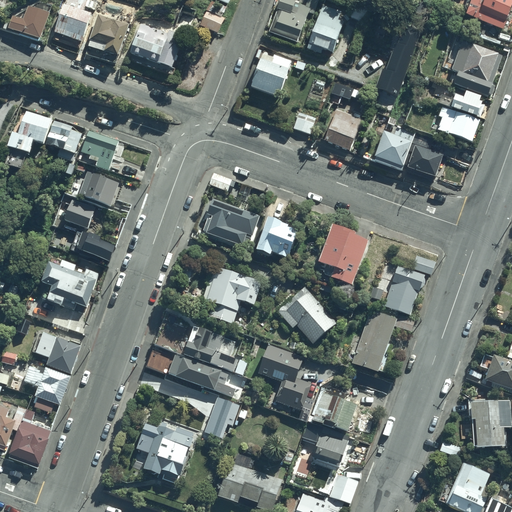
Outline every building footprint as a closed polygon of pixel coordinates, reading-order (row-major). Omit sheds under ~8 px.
[(69,0),(67,7),(65,6),(55,34),(83,43),(92,15),(85,13),(87,9),(96,12),(98,4),(86,0),(69,0)] [(281,0),(271,32),(298,41),(306,18),(307,19),(309,12),(315,14),(319,0),(308,0),(307,5),(297,2),(298,1),(295,0),(281,0)] [(363,22),(372,5),(363,0),(359,0),(352,16),(363,22)] [(511,5),(511,0),(467,0),(465,6),(468,9),(467,13),(503,29),(511,5)] [(218,36),(226,20),(223,19),(228,9),(212,1),(206,13),(207,14),(201,27),(218,36)] [(106,56),(120,60),(137,8),(124,4),(117,24),(99,18),(91,43),(108,49),(106,56)] [(342,10),(324,4),(308,48),(322,53),(324,48),(334,51),(344,21),(339,19),(342,10)] [(42,42),(52,15),(29,7),(24,21),(14,17),(9,31),(42,42)] [(182,12),(175,29),(189,34),(196,15),(185,10),(184,13),(182,12)] [(169,37),(141,26),(131,55),(173,70),(185,38),(170,33),(169,37)] [(503,54),(465,40),(461,52),(459,52),(450,75),(460,79),(458,84),(489,95),(489,93),(492,94),(496,85),(493,84),(503,54)] [(281,96),(293,60),(275,54),(274,57),(263,53),(252,87),(281,96)] [(363,91),(336,82),(333,91),(349,97),(350,95),(360,98),(363,91)] [(482,95),(467,90),(466,92),(455,88),(453,94),(455,95),(454,98),(442,94),(439,102),(481,116),(485,105),(482,104),(483,101),(481,100),(482,95)] [(481,119),(442,105),(439,115),(442,116),(438,127),(473,140),(481,119)] [(365,120),(338,109),(325,140),(351,150),(360,129),(361,129),(365,120)] [(54,121),(27,112),(19,136),(13,134),(8,149),(11,150),(31,157),(35,144),(46,148),(54,121)] [(317,118),(300,112),(294,128),(311,134),(317,118)] [(74,128),(55,122),(47,147),(60,151),(58,158),(72,163),(74,156),(76,157),(83,135),(73,132),(74,128)] [(393,133),(385,130),(375,155),(402,166),(412,140),(414,133),(396,126),(393,133)] [(98,169),(110,173),(120,143),(89,132),(82,154),(91,157),(90,161),(100,164),(98,169)] [(444,154),(416,144),(408,166),(436,177),(444,154)] [(234,180),(214,172),(209,184),(229,192),(234,180)] [(120,185),(88,174),(80,197),(112,208),(120,185)] [(261,215),(214,198),(208,215),(209,215),(204,230),(208,231),(207,232),(242,245),(244,240),(249,242),(250,238),(252,238),(253,236),(254,236),(261,215)] [(96,209),(73,201),(66,222),(89,230),(96,209)] [(285,220),(270,215),(259,247),(273,252),(273,250),(281,253),(280,254),(290,258),(300,227),(284,221),(285,220)] [(357,231),(335,223),(320,260),(337,267),(333,276),(353,284),(370,239),(356,233),(357,231)] [(118,251),(103,245),(104,243),(93,238),(92,240),(86,238),(80,254),(111,267),(118,251)] [(437,260),(417,253),(411,269),(400,265),(386,305),(411,314),(426,273),(431,275),(437,260)] [(63,266),(52,263),(43,288),(54,291),(49,304),(65,310),(67,304),(88,312),(99,278),(88,275),(86,280),(76,276),(79,270),(64,265),(63,266)] [(239,310),(242,300),(257,305),(264,279),(219,267),(218,272),(212,270),(204,298),(220,303),(217,313),(236,318),(238,310),(239,310)] [(338,322),(306,286),(279,311),(294,328),(298,325),(314,343),(338,322)] [(372,308),(361,339),(354,336),(346,359),(353,361),(353,362),(379,372),(380,369),(386,372),(393,352),(389,351),(390,346),(389,346),(396,326),(411,332),(414,324),(399,319),(399,318),(372,308)] [(184,326),(165,319),(147,367),(169,375),(171,371),(178,374),(177,375),(210,388),(208,394),(215,397),(218,390),(234,396),(237,388),(226,384),(231,370),(235,372),(239,360),(231,357),(237,341),(219,335),(221,331),(204,325),(203,328),(186,322),(184,326)] [(72,373),(82,345),(58,336),(58,337),(45,332),(38,353),(51,357),(48,365),(72,373)] [(306,356),(270,344),(262,367),(249,362),(246,371),(280,383),(274,402),(291,408),(291,410),(303,414),(314,382),(299,377),(306,356)] [(5,351),(2,362),(15,366),(18,355),(5,351)] [(511,360),(493,354),(492,356),(485,353),(480,366),(489,370),(486,379),(511,388),(511,360)] [(72,376),(46,366),(45,368),(38,366),(37,369),(30,366),(24,380),(39,386),(35,397),(61,406),(72,376)] [(350,431),(359,405),(325,392),(323,396),(317,394),(309,417),(350,431)] [(219,396),(205,432),(224,439),(229,425),(233,426),(237,415),(246,419),(250,408),(219,396)] [(502,400),(471,401),(473,424),(461,424),(461,440),(475,439),(475,446),(505,445),(503,415),(509,415),(508,403),(502,403),(502,400)] [(17,421),(7,418),(10,410),(0,406),(0,449),(4,451),(5,447),(6,448),(17,421)] [(53,431),(22,420),(10,453),(11,453),(9,458),(39,469),(40,465),(41,465),(53,431)] [(345,455),(350,440),(339,436),(340,434),(331,431),(332,429),(309,422),(303,438),(319,443),(314,458),(341,466),(342,461),(341,460),(343,454),(345,455)] [(182,476),(195,438),(182,432),(183,429),(173,425),(171,429),(160,425),(159,428),(147,423),(142,436),(144,437),(133,466),(158,475),(157,477),(178,484),(181,475),(182,476)] [(456,444),(444,440),(439,451),(452,456),(453,454),(457,455),(460,448),(455,446),(456,444)] [(274,511),(284,479),(252,469),(256,458),(238,453),(235,463),(230,462),(219,495),(238,501),(237,502),(258,509),(259,507),(274,511)] [(445,488),(440,499),(466,511),(511,511),(511,506),(491,497),(487,505),(485,504),(487,499),(481,496),(492,473),(465,461),(451,491),(445,488)] [(352,503),(360,480),(339,472),(330,497),(325,495),(324,499),(304,492),(296,511),(293,511),(292,511),(337,511),(338,511),(341,511),(345,501),(352,503)]
